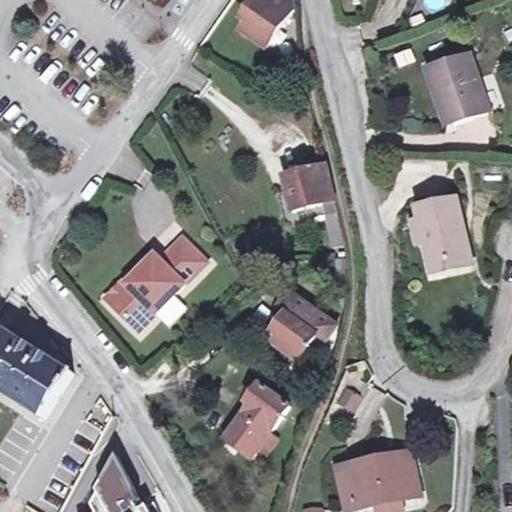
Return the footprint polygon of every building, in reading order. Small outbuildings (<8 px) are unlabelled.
[(154,0),(152,4),(162,12),(169,0),(154,0)] [(249,0),(252,2),(240,21),(247,25),(241,33),(262,48),(281,21),(291,7),(289,0),(249,0)] [(450,116),(488,104),(472,50),(427,62),(433,85),(440,84),(450,116)] [(322,199),(333,197),(324,163),(315,166),(315,162),(288,169),(289,173),(281,175),(289,207),(322,199)] [(470,254),(456,196),(416,207),(421,225),(425,242),(430,264),(470,254)] [(333,197),(322,199),(332,242),(344,240),(333,197)] [(414,227),(417,243),(425,242),(421,225),(414,227)] [(137,331),(205,263),(181,238),(160,260),(154,254),(125,284),(122,280),(104,298),(137,331)] [(336,258),(347,256),(344,240),(332,242),(336,258)] [(432,271),(471,261),(470,254),(430,264),(432,271)] [(337,326),(291,292),(280,307),(289,314),(276,333),(281,338),(276,346),(298,362),(316,337),(324,343),(337,326)] [(74,373),(1,329),(0,330),(0,392),(46,420),(74,373)] [(358,402),(366,391),(354,383),(346,395),(358,402)] [(236,449),(250,459),(263,441),(262,440),(268,431),(269,432),(289,405),(262,385),(249,405),(253,408),(247,417),(243,414),(228,434),(241,443),(236,449)] [(228,434),(224,440),(236,449),(241,443),(228,434)] [(375,444),(376,450),(396,447),(394,440),(375,444)] [(400,492),(418,488),(411,444),(396,447),(376,450),(350,455),(358,499),(378,496),(400,492)] [(338,457),(346,501),(358,499),(350,455),(338,457)] [(159,511),(159,510),(155,502),(140,510),(137,503),(141,501),(117,457),(104,498),(111,511),(159,511)] [(378,496),(380,506),(401,502),(400,492),(378,496)]
